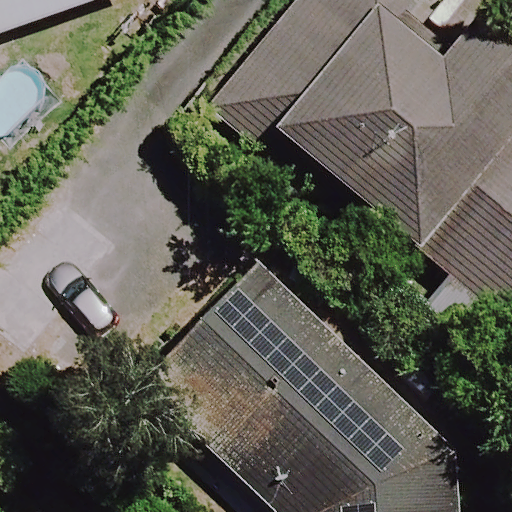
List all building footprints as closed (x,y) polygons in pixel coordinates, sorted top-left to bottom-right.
[(0,0),(0,44),(127,0),(0,0)] [(401,59),(366,31),(291,124),(262,159),(404,274),(417,258),(511,335),(511,161),(502,153),(511,140),(511,82),(433,19),(401,59)] [(0,159),(9,166),(57,98),(10,65),(0,78),(0,159)] [(105,264),(41,222),(0,283),(0,358),(28,377),(105,264)] [(258,269),(135,393),(247,511),(442,511),(440,444),(258,269)]
